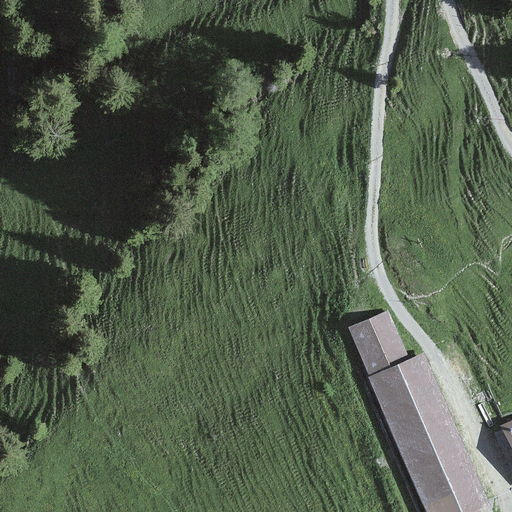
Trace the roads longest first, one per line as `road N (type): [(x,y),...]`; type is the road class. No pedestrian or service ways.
road 1 (track): [(399,0),(384,96),(381,254),(390,285),(440,351),(511,485)]
road 2 (track): [(511,132),(454,0)]
